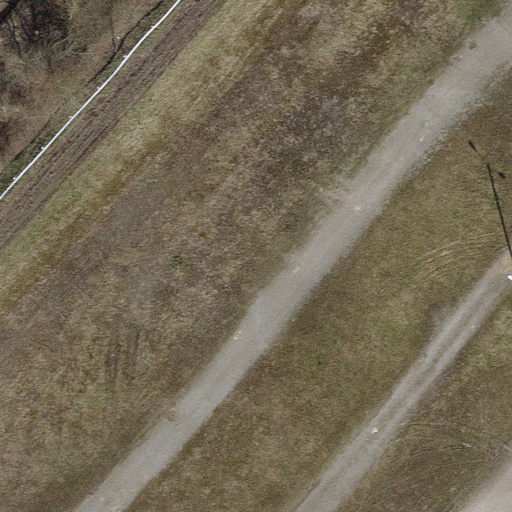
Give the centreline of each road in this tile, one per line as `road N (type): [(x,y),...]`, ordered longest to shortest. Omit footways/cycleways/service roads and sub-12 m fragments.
road 1 (track): [(511,54),(94,511)]
road 2 (track): [(210,0),(0,234)]
road 3 (track): [(511,297),(312,511)]
